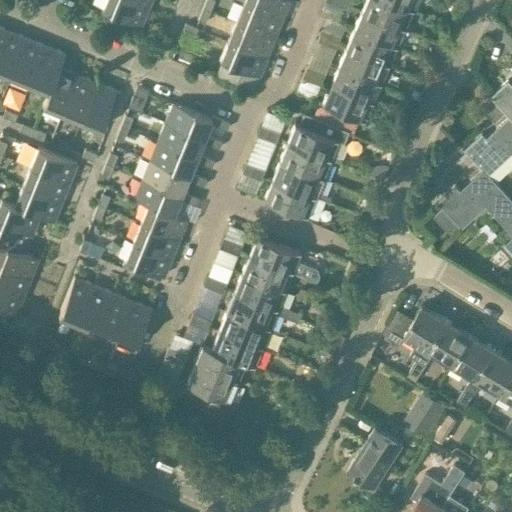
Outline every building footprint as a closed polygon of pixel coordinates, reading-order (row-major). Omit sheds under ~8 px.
[(142,24),(149,5),(136,0),(105,0),(102,8),(142,24)] [(206,0),(203,8),(210,11),(214,0),(206,0)] [(280,22),(289,0),(244,0),(242,7),(280,22)] [(406,26),(414,8),(396,0),(364,0),(362,7),(406,26)] [(273,40),(280,22),(242,7),(235,25),(273,40)] [(403,31),(406,26),(362,7),(354,25),(398,44),(403,31)] [(198,20),(198,21),(205,24),(206,23),(210,11),(203,8),(198,20)] [(187,22),(184,30),(191,33),(194,34),(197,27),(194,25),(187,22)] [(266,58),(273,40),(235,25),(228,42),(266,58)] [(390,62),(398,44),(354,25),(346,43),(390,62)] [(406,26),(403,31),(412,35),(415,29),(406,26)] [(0,71),(10,76),(26,37),(7,29),(0,47),(0,71)] [(322,29),(318,39),(327,43),(331,33),(322,29)] [(331,33),(327,43),(336,47),(341,37),(331,33)] [(29,84),(45,44),(26,37),(10,76),(29,84)] [(259,76),(266,58),(228,42),(220,60),(225,62),(219,75),(253,89),(258,76),(259,76)] [(382,81),(390,62),(346,43),(338,62),(382,81)] [(48,91),(64,52),(45,44),(29,84),(48,91)] [(62,113),(78,74),(59,66),(65,52),(64,52),(48,91),(43,105),(62,113)] [(374,99),(382,81),(338,62),(331,80),(374,99)] [(315,69),(306,65),(302,76),(311,80),(315,69)] [(426,68),(423,76),(429,79),(433,71),(426,68)] [(311,80),(320,84),(324,73),(315,69),(311,80)] [(81,121),(97,82),(78,74),(62,113),(81,121)] [(511,79),(511,78),(493,94),(511,114),(511,79)] [(366,118),(374,99),(331,80),(322,100),(366,118)] [(101,129),(116,90),(97,82),(81,121),(101,129)] [(149,88),(137,83),(134,91),(146,95),(149,88)] [(413,88),(411,95),(420,99),(422,92),(413,88)] [(210,117),(174,102),(166,121),(204,137),(205,133),(209,122),(226,129),(229,121),(211,114),(210,117)] [(15,121),(18,113),(6,108),(3,116),(15,121)] [(358,135),(304,112),(299,123),(294,121),(286,141),(331,159),(339,141),(353,147),(358,135)] [(133,116),(125,113),(121,124),(128,127),(133,116)] [(485,131),(467,147),(485,168),(489,172),(490,172),(511,151),(511,115),(489,136),(485,131)] [(204,137),(166,121),(158,140),(196,155),(197,152),(202,141),(218,147),(221,139),(205,133),(204,137)] [(30,135),(34,128),(22,123),(19,130),(30,135)] [(270,127),(261,123),(257,134),(266,138),(270,127)] [(126,140),(131,129),(123,126),(118,137),(126,140)] [(266,138),(276,141),(280,131),(270,127),(266,138)] [(43,140),(46,133),(34,128),(30,135),(43,140)] [(69,151),(72,143),(60,139),(57,146),(69,151)] [(196,155),(158,140),(150,159),(188,174),(190,171),(194,159),(211,166),(213,159),(197,152),(196,155)] [(324,177),(331,159),(286,141),(279,158),(324,177)] [(70,180),(78,162),(38,146),(31,164),(70,180)] [(94,161),(97,153),(85,148),(82,156),(94,161)] [(114,166),(119,154),(112,151),(107,163),(114,166)] [(279,158),(271,178),(316,196),(324,199),(329,201),(331,197),(318,192),(324,177),(279,158)] [(188,174),(150,159),(143,178),(181,193),(182,190),(187,178),(203,184),(206,177),(190,171),(188,174)] [(255,165),(246,161),(242,171),(251,175),(255,165)] [(109,178),(114,166),(107,163),(102,174),(109,178)] [(62,199),(70,180),(31,164),(23,183),(62,199)] [(251,175),(261,179),(265,169),(255,165),(251,175)] [(458,185),(441,200),(445,205),(461,222),(464,226),(487,205),(511,232),(511,235),(505,243),(511,251),(511,196),(490,172),(489,172),(485,168),(462,189),(458,185)] [(181,193),(143,178),(135,197),(173,212),(179,198),(195,205),(198,197),(182,190),(181,193)] [(271,178),(263,197),(308,215),(317,218),(324,199),(316,196),(271,178)] [(55,218),(62,199),(23,183),(15,202),(55,218)] [(105,208),(110,195),(103,192),(98,205),(105,208)] [(178,237),(186,218),(173,213),(173,212),(135,197),(148,203),(140,222),(178,237)] [(15,204),(1,198),(0,201),(0,218),(34,232),(41,214),(54,220),(55,218),(15,202),(15,204)] [(101,219),(105,208),(98,205),(93,215),(101,219)] [(0,240),(26,251),(34,232),(0,218),(0,240)] [(170,256),(178,237),(140,222),(132,240),(170,256)] [(294,271),(302,251),(258,233),(250,253),(294,271)] [(232,239),(223,235),(219,246),(228,250),(232,239)] [(86,252),(91,240),(84,237),(79,249),(86,252)] [(228,250),(238,254),(242,243),(232,239),(228,250)] [(0,262),(31,275),(39,257),(26,252),(26,251),(0,240),(0,262)] [(163,275),(170,256),(132,240),(124,259),(163,275)] [(286,289),(294,271),(250,253),(243,271),(286,289)] [(0,284),(24,294),(31,275),(0,262),(0,284)] [(278,308),(286,289),(243,271),(235,290),(278,308)] [(217,278),(207,274),(203,284),(213,288),(217,278)] [(78,322),(94,284),(75,276),(60,315),(78,322)] [(213,288),(222,292),(226,282),(217,278),(213,288)] [(0,307),(16,314),(24,294),(0,284),(0,307)] [(97,330),(113,291),(94,284),(78,322),(97,330)] [(271,326),(278,308),(235,290),(227,308),(271,326)] [(116,338),(132,299),(113,291),(97,330),(116,338)] [(136,346),(152,307),(132,299),(116,338),(136,346)] [(430,348),(448,318),(424,303),(414,318),(402,311),(386,336),(399,344),(405,333),(418,341),(410,354),(417,358),(418,357),(427,363),(434,351),(430,348)] [(282,305),(278,313),(288,317),(291,309),(282,305)] [(263,346),(271,326),(227,308),(219,328),(263,346)] [(291,309),(288,317),(298,321),(301,312),(291,309)] [(201,316),(192,312),(188,322),(198,325),(201,316)] [(334,314),(329,328),(343,333),(348,319),(334,314)] [(198,325),(207,329),(211,320),(201,316),(198,325)] [(453,362),(472,332),(448,318),(430,348),(434,351),(453,362)] [(255,365),(263,346),(219,328),(212,346),(204,343),(203,344),(255,365)] [(473,374),(466,386),(475,391),(482,380),(478,377),(496,347),(472,332),(453,362),(473,374)] [(255,365),(203,344),(196,362),(239,380),(247,362),(255,365)] [(67,349),(55,345),(52,352),(64,357),(67,349)] [(177,349),(168,346),(164,356),(173,360),(177,349)] [(502,391),(511,373),(511,356),(496,347),(478,377),(482,380),(502,391)] [(64,357),(76,362),(79,354),(67,349),(64,357)] [(173,360),(183,363),(187,353),(177,349),(173,360)] [(418,357),(417,358),(410,370),(419,376),(426,363),(427,364),(427,363),(418,357)] [(105,365),(93,360),(90,368),(102,372),(105,365)] [(231,399),(239,380),(196,362),(188,381),(231,399)] [(105,365),(102,372),(114,377),(117,370),(105,365)] [(322,369),(318,378),(324,380),(328,372),(322,369)] [(511,373),(502,391),(511,397),(511,373)] [(160,377),(153,394),(163,398),(169,381),(160,377)] [(466,405),(475,391),(466,386),(458,400),(466,405)] [(422,388),(402,419),(424,433),(444,402),(422,388)] [(432,431),(435,433),(434,435),(443,441),(458,416),(449,411),(447,414),(444,412),(432,431)] [(375,485),(403,441),(377,424),(348,468),(375,485)] [(442,505),(465,470),(455,463),(442,481),(427,471),(411,494),(419,500),(410,511),(438,511),(443,506),(442,505)] [(463,473),(459,480),(466,484),(470,477),(463,473)] [(467,511),(471,507),(451,494),(443,506),(438,511),(467,511)]
